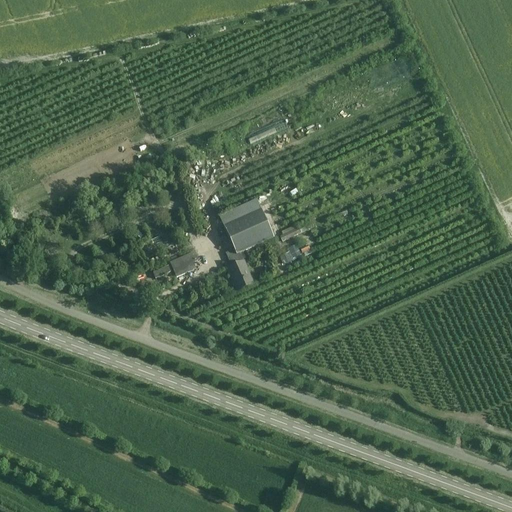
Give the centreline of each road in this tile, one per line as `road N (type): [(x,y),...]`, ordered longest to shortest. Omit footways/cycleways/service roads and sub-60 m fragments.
road 1 (unclassified): [(511,472),(0,278)]
road 2 (secondary): [(0,316),(511,508)]
